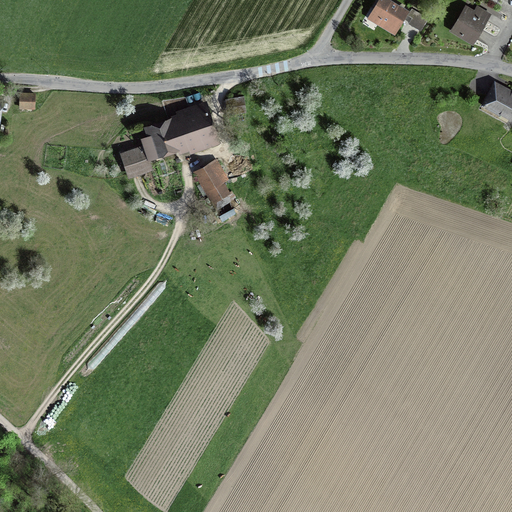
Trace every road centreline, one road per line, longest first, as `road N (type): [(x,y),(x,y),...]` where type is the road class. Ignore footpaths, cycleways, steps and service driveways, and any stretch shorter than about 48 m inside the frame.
road 1 (track): [(25,436),(167,253),(189,191),(187,162),(224,152),(209,100),(241,72)]
road 2 (residential): [(315,59),(120,89),(0,81)]
road 3 (residential): [(511,72),(411,59),(315,59)]
road 4 (unclassified): [(96,511),(0,414)]
